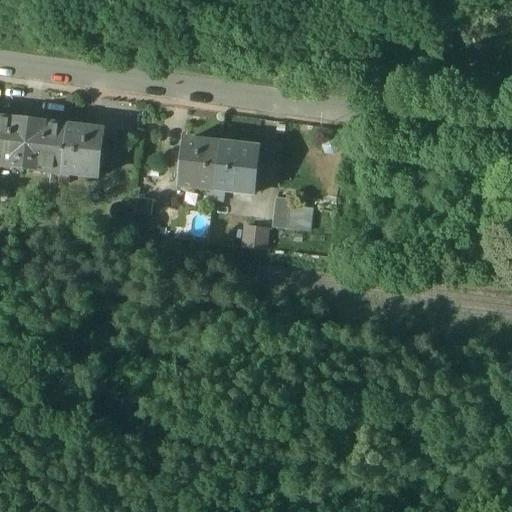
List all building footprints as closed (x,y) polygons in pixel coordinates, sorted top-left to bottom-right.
[(43,124),(14,120),(14,121),(0,119),(0,165),(50,171),(49,181),(57,182),(64,127),(43,124)] [(262,122),(259,135),(272,138),(276,125),(262,122)] [(85,129),(64,127),(57,182),(67,183),(68,173),(96,177),(101,130),(85,128),(85,129)] [(219,144),(182,140),(176,186),(205,189),(204,199),(211,200),(212,190),(214,190),(219,144)] [(256,149),(219,144),(214,190),(212,190),(211,200),(221,201),(222,191),(251,195),(256,149)] [(148,233),(151,199),(134,198),(131,232),(148,233)] [(291,199),(276,198),(275,208),(290,209),(290,206),(291,199)] [(290,209),(275,208),(274,227),(296,229),(298,207),(290,206),(290,209)] [(268,230),(242,227),(240,246),(266,249),(268,230)]
